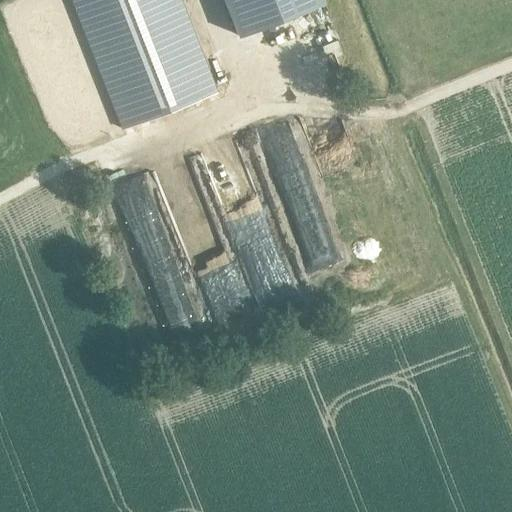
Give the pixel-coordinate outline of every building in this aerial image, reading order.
[(71,0),(122,129),(216,91),(180,0),(71,0)] [(224,0),(238,36),(324,2),(322,0),(224,0)] [(316,115),(298,120),(310,160),(328,155),(316,115)] [(268,151),(278,148),(274,133),(251,140),(257,159),(269,155),(268,151)] [(115,233),(131,228),(120,193),(104,198),(115,233)] [(280,289),(253,196),(225,204),(226,207),(219,210),(245,299),(280,289)] [(283,212),(297,273),(327,266),(313,205),(283,212)]
